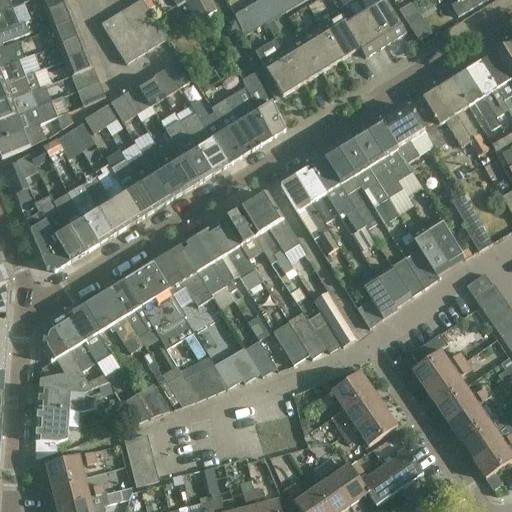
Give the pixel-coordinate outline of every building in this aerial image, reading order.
[(0,0),(0,15),(12,11),(7,0),(0,0)] [(69,8),(65,0),(41,0),(38,1),(45,18),(69,8)] [(170,0),(174,6),(176,10),(184,5),(196,25),(207,19),(197,0),(196,0),(170,0)] [(197,0),(207,19),(216,14),(208,0),(197,0)] [(285,17),(275,0),(264,0),(263,1),(276,23),(285,17)] [(295,11),(288,0),(275,0),(285,17),(295,11)] [(305,5),(301,0),(288,0),(295,11),(305,5)] [(455,0),(458,5),(451,10),(458,21),(493,0),(492,0),(455,0)] [(276,23),(263,1),(254,7),(266,28),(276,23)] [(142,2),(132,9),(144,29),(154,23),(142,2)] [(385,3),(364,16),(385,49),(406,36),(385,3)] [(266,28),(254,7),(244,12),(257,34),(266,28)] [(75,24),(69,8),(45,18),(51,33),(75,24)] [(132,9),(121,15),(134,36),(144,29),(132,9)] [(0,34),(19,27),(12,11),(0,15),(0,34)] [(257,34),(244,12),(234,18),(245,41),(257,34)] [(182,33),(191,30),(186,13),(177,16),(182,33)] [(121,15),(111,21),(124,42),(134,36),(121,15)] [(364,16),(345,28),(360,52),(360,53),(365,61),(385,49),(364,16)] [(339,19),(320,30),(341,64),(360,53),(360,52),(345,28),(339,19)] [(101,28),(114,48),(124,42),(111,21),(101,28)] [(154,23),(144,29),(157,49),(167,43),(154,23)] [(81,40),(75,24),(51,33),(58,49),(81,40)] [(0,34),(0,48),(29,37),(25,25),(19,27),(0,34)] [(144,29),(134,36),(146,56),(157,49),(144,29)] [(320,30),(300,43),(321,76),(341,64),(320,30)] [(134,36),(124,42),(136,62),(146,56),(134,36)] [(87,56),(81,40),(58,49),(64,65),(87,56)] [(124,42),(114,48),(126,68),(136,62),(124,42)] [(302,88),(274,43),(255,55),(258,60),(256,61),(270,93),(276,89),(283,100),(302,88)] [(275,43),(274,43),(302,88),(321,76),(300,43),(282,54),(275,43)] [(0,70),(19,63),(20,65),(26,62),(19,45),(7,51),(0,53),(0,70)] [(511,54),(508,49),(494,58),(511,87),(511,54)] [(37,52),(38,67),(53,66),(51,50),(37,52)] [(94,71),(87,56),(64,65),(71,80),(94,71)] [(511,87),(494,58),(480,66),(508,114),(511,111),(511,87)] [(0,70),(0,89),(25,79),(20,65),(19,63),(0,70)] [(61,63),(49,68),(54,83),(67,78),(61,63)] [(182,63),(167,72),(179,93),(180,92),(194,82),(182,63)] [(480,66),(466,75),(499,130),(500,129),(496,122),(503,118),(502,117),(508,114),(480,66)] [(100,87),(94,71),(71,80),(77,96),(100,87)] [(179,93),(167,72),(152,81),(165,102),(179,93)] [(466,75),(452,84),(469,111),(474,108),(487,128),(488,127),(492,134),(499,130),(466,75)] [(241,85),(250,104),(270,144),(285,134),(272,105),(270,106),(256,76),(241,85)] [(0,89),(0,107),(32,95),(32,96),(42,92),(49,90),(45,80),(28,86),(25,79),(0,89)] [(211,112),(214,116),(241,162),(250,156),(251,156),(252,155),(260,150),(261,149),(270,144),(250,104),(241,110),(225,80),(215,86),(226,103),(211,112)] [(165,102),(152,81),(138,89),(151,110),(165,102)] [(452,84),(437,93),(477,160),(487,154),(463,115),(469,111),(452,84)] [(106,101),(100,87),(77,96),(83,111),(106,101)] [(151,110),(138,89),(124,98),(137,119),(151,110)] [(0,107),(0,126),(38,111),(48,107),(42,92),(32,96),(32,95),(0,107)] [(437,93),(409,110),(436,155),(446,149),(436,133),(445,127),(461,153),(470,148),(437,93)] [(137,119),(124,98),(110,107),(123,127),(137,119)] [(196,118),(194,119),(226,170),(231,168),(233,167),(241,162),(214,116),(209,120),(200,104),(191,109),(196,118)] [(0,126),(0,144),(40,129),(58,121),(51,105),(48,107),(38,111),(0,126)] [(117,124),(107,109),(96,116),(105,131),(117,124)] [(408,110),(380,127),(405,169),(419,160),(409,145),(423,136),(408,110)] [(159,124),(172,144),(198,188),(202,185),(203,185),(204,184),(212,179),(173,115),(159,124)] [(174,115),(173,115),(212,179),(222,173),(222,174),(224,173),(223,172),(226,170),(194,119),(182,126),(177,118),(176,119),(174,115)] [(105,131),(96,116),(84,123),(94,138),(105,131)] [(58,122),(62,133),(73,126),(68,117),(58,122)] [(94,147),(82,127),(69,136),(81,156),(94,147)] [(380,127),(366,136),(406,199),(419,191),(405,169),(380,127)] [(40,129),(0,144),(0,160),(1,163),(30,151),(46,144),(40,129)] [(511,144),(511,130),(503,136),(509,146),(511,144)] [(81,156),(69,136),(56,144),(63,156),(68,165),(81,156)] [(366,136),(352,145),(399,219),(413,211),(406,199),(366,136)] [(509,146),(503,136),(490,145),(496,155),(509,146)] [(63,156),(56,144),(43,151),(49,162),(50,163),(63,156)] [(155,146),(154,147),(183,197),(193,191),(194,191),(195,190),(198,188),(172,144),(159,152),(155,146)] [(352,145),(337,154),(361,191),(385,228),(399,219),(352,145)] [(140,155),(141,159),(171,205),(174,203),(176,202),(183,197),(154,147),(140,155)] [(43,151),(28,159),(33,169),(37,169),(49,162),(43,151)] [(501,156),(509,169),(509,170),(508,170),(509,171),(511,169),(511,152),(511,151),(501,156)] [(337,154),(323,163),(368,234),(377,228),(356,194),(361,191),(337,154)] [(128,167),(122,156),(120,158),(125,165),(155,214),(165,208),(165,209),(166,208),(167,208),(166,207),(171,205),(141,159),(128,167)] [(125,165),(120,158),(107,166),(109,168),(108,169),(140,223),(145,220),(146,220),(147,219),(155,214),(125,165)] [(28,159),(17,167),(25,183),(37,176),(33,169),(28,159)] [(309,171),(326,198),(339,219),(344,216),(346,219),(347,219),(357,236),(351,240),(362,257),(377,247),(368,234),(323,163),(309,171)] [(29,192),(25,183),(17,167),(7,177),(15,197),(29,192)] [(97,180),(95,181),(126,232),(136,226),(138,225),(140,223),(108,169),(101,173),(105,180),(99,183),(97,180)] [(309,171),(295,180),(324,227),(333,222),(320,201),(326,198),(309,171)] [(324,227),(295,180),(280,189),(314,243),(318,241),(328,258),(332,265),(343,258),(339,251),(338,252),(327,235),(329,234),(324,227)] [(95,181),(81,190),(112,241),(117,238),(119,237),(118,237),(126,232),(95,181)] [(81,190),(67,198),(69,203),(98,249),(108,243),(108,244),(109,243),(109,242),(112,241),(81,190)] [(511,195),(502,201),(511,217),(511,195)] [(267,197),(252,206),(285,258),(299,249),(267,197)] [(51,200),(49,201),(52,208),(83,258),(88,255),(89,256),(90,255),(90,254),(98,249),(69,203),(67,198),(54,206),(51,200)] [(465,228),(462,229),(478,256),(492,247),(463,198),(451,205),(465,228)] [(34,208),(39,217),(53,241),(69,267),(79,261),(81,260),(83,258),(52,208),(49,201),(34,208)] [(252,206),(237,215),(263,256),(271,269),(276,265),(284,278),(293,272),(285,258),(252,206)] [(237,215),(223,224),(248,265),(263,256),(237,215)] [(53,241),(39,217),(27,225),(35,246),(36,246),(47,273),(46,273),(55,276),(69,267),(53,241)] [(223,224),(209,233),(238,280),(240,280),(244,287),(243,288),(248,296),(262,287),(248,265),(223,224)] [(441,225),(426,234),(450,271),(465,262),(441,225)] [(228,297),(235,307),(249,298),(248,296),(243,288),(237,292),(235,288),(236,287),(234,283),(238,280),(209,233),(194,241),(225,291),(226,290),(230,297),(228,297)] [(450,271),(426,234),(413,242),(414,244),(413,245),(436,280),(437,279),(450,271)] [(194,241),(180,250),(212,302),(213,301),(212,299),(225,291),(194,241)] [(436,280),(413,245),(405,250),(411,259),(405,262),(425,293),(439,283),(437,279),(436,280)] [(151,268),(184,322),(186,320),(173,299),(185,291),(197,311),(212,302),(180,250),(151,268)] [(405,262),(392,271),(411,301),(425,293),(405,262)] [(9,286),(9,285),(1,265),(0,264),(0,315),(6,316),(8,286),(9,286)] [(151,268),(123,285),(140,313),(152,333),(154,332),(167,354),(194,338),(184,322),(151,268)] [(411,301),(392,271),(376,280),(396,312),(411,301)] [(466,290),(474,301),(492,288),(484,278),(466,290)] [(396,312),(376,280),(362,289),(371,304),(383,323),(397,314),(396,312)] [(109,294),(144,350),(145,349),(140,340),(152,333),(140,313),(123,285),(109,294)] [(474,301),(480,310),(500,297),(493,287),(492,288),(474,301)] [(109,294),(82,310),(99,338),(100,337),(105,334),(111,330),(113,329),(131,358),(144,350),(109,294)] [(315,305),(321,315),(342,350),(343,352),(357,343),(328,297),(315,305)] [(480,310),(487,321),(507,307),(500,297),(480,310)] [(383,323),(371,304),(357,313),(369,333),(383,323)] [(487,321),(494,330),(511,317),(511,314),(507,307),(487,321)] [(68,319),(67,319),(96,367),(113,357),(100,337),(99,338),(82,310),(68,319)] [(342,350),(321,315),(308,325),(327,353),(329,357),(342,350)] [(327,353),(308,325),(302,317),(288,326),(288,327),(306,356),(309,360),(312,364),(327,353)] [(511,317),(494,330),(500,340),(511,331),(511,317)] [(96,367),(67,319),(55,327),(72,354),(73,353),(86,374),(96,367)] [(247,326),(255,338),(259,345),(260,345),(269,339),(258,319),(247,326)] [(72,354),(55,327),(47,332),(47,331),(43,338),(42,352),(51,366),(57,364),(65,378),(57,378),(40,382),(39,394),(71,395),(71,397),(81,397),(84,397),(90,394),(86,387),(88,386),(82,376),(86,374),(73,353),(72,354)] [(288,327),(273,337),(294,369),(309,360),(306,356),(288,327)] [(511,331),(500,340),(507,350),(511,346),(511,331)] [(412,374),(423,391),(452,372),(440,355),(447,350),(440,338),(411,358),(419,369),(412,374)] [(259,345),(245,353),(244,352),(243,352),(259,379),(260,378),(262,381),(276,373),(260,345),(259,345)] [(243,352),(214,369),(228,393),(242,385),(244,388),(259,379),(243,352)] [(465,365),(460,356),(452,362),(457,370),(465,365)] [(471,373),(465,365),(457,370),(463,378),(471,373)] [(204,374),(218,397),(228,393),(214,369),(204,374)] [(423,391),(435,409),(464,389),(452,372),(423,391)] [(204,374),(194,378),(208,402),(218,397),(204,374)] [(331,395),(344,414),(372,394),(360,376),(331,395)] [(109,386),(104,378),(88,386),(86,387),(90,394),(109,386)] [(208,402),(194,378),(184,383),(198,406),(208,402)] [(184,383),(182,380),(167,387),(182,412),(198,406),(184,383)] [(170,416),(160,398),(153,388),(136,398),(151,422),(170,416)] [(435,409),(447,426),(476,407),(464,389),(435,409)] [(490,400),(484,392),(476,397),(482,406),(490,400)] [(39,394),(38,411),(69,414),(82,415),(98,411),(96,402),(84,403),(84,397),(81,397),(71,397),(71,395),(39,394)] [(344,414),(357,433),(385,413),(372,394),(344,414)] [(333,407),(327,398),(319,404),(325,413),(333,407)] [(495,409),(490,400),(482,406),(487,414),(495,409)] [(447,426),(461,446),(489,427),(476,407),(447,426)] [(38,411),(37,426),(68,428),(69,414),(38,411)] [(385,413),(357,433),(369,450),(397,431),(385,413)] [(68,428),(37,426),(36,446),(35,464),(58,457),(58,447),(67,444),(68,428)] [(336,431),(338,433),(342,440),(349,435),(344,426),(336,431)] [(461,446),(473,464),(501,444),(489,427),(461,446)] [(511,437),(511,433),(508,428),(500,433),(506,442),(511,437)] [(355,443),(349,435),(342,440),(348,448),(355,443)] [(124,444),(127,456),(150,450),(147,438),(124,444)] [(511,460),(501,444),(473,464),(485,483),(511,464),(511,460)] [(127,456),(130,468),(153,462),(150,450),(127,456)] [(399,459),(382,470),(399,495),(423,478),(405,452),(397,457),(399,459)] [(84,458),(87,468),(87,469),(96,466),(94,456),(84,458)] [(45,468),(51,490),(85,481),(79,460),(45,468)] [(130,468),(133,480),(156,474),(153,462),(130,468)] [(330,463),(321,469),(326,476),(334,470),(330,463)] [(326,476),(321,469),(313,474),(318,481),(326,476)] [(348,469),(330,481),(350,510),(367,498),(357,482),(348,469)] [(357,482),(367,498),(376,510),(399,495),(382,470),(367,480),(365,477),(357,482)] [(156,474),(133,480),(136,491),(159,485),(156,474)] [(51,490),(56,510),(90,502),(85,481),(51,490)] [(330,481),(312,493),(325,511),(347,511),(350,510),(330,481)] [(93,491),(95,501),(104,498),(102,489),(93,491)] [(262,493),(252,495),(255,505),(265,502),(262,493)] [(325,511),(312,493),(294,506),(298,511),(325,511)] [(255,505),(252,495),(242,498),(245,507),(255,505)] [(56,510),(56,511),(103,511),(103,510),(117,507),(114,496),(104,498),(95,501),(90,502),(56,510)]
